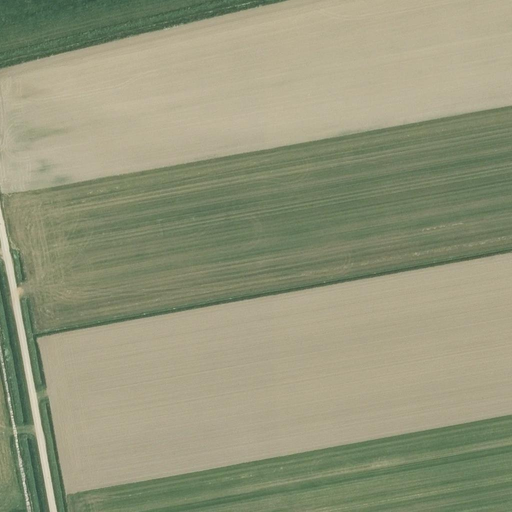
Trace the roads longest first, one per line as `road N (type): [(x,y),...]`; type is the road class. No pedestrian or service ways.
road 1 (unclassified): [(52,511),(0,220)]
road 2 (track): [(29,511),(0,346)]
